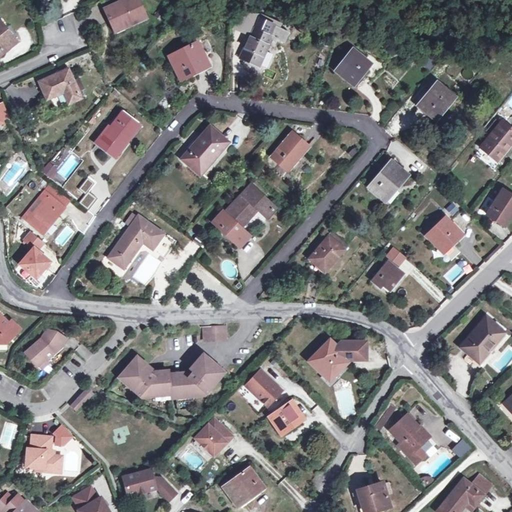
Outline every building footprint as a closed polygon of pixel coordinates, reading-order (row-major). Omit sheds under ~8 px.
[(123,0),(121,1),(106,8),(115,30),(145,17),(137,0),(123,0)] [(253,28),(240,57),(258,66),(271,36),(269,35),(274,25),(259,18),(255,29),(253,28)] [(328,24),(334,26),(336,20),(330,18),(328,24)] [(0,20),(0,50),(16,38),(1,20),(0,20)] [(338,28),(345,32),(348,27),(341,23),(338,28)] [(0,56),(19,41),(16,38),(0,50),(0,56)] [(180,79),(209,65),(197,42),(169,56),(180,79)] [(336,70),(353,84),(370,63),(353,50),(336,70)] [(468,86),(475,71),(466,67),(460,83),(468,86)] [(64,81),(61,82),(57,73),(40,81),(47,98),(63,91),(68,102),(80,97),(71,75),(63,78),(64,81)] [(418,104),(434,117),(452,95),(436,82),(418,104)] [(117,148),(138,122),(123,111),(110,128),(108,126),(95,143),(100,147),(105,139),(117,148)] [(511,140),(511,130),(501,121),(500,123),(496,120),(487,131),(491,134),(481,146),(497,159),(511,140)] [(183,158),(200,173),(227,142),(209,126),(183,158)] [(272,157),(287,170),(308,146),(293,133),(272,157)] [(105,139),(100,147),(112,156),(117,148),(105,139)] [(394,187),(396,189),(408,175),(391,160),(368,187),(383,199),(394,187)] [(48,175),(54,168),(48,163),(42,171),(48,175)] [(48,194),(27,220),(43,233),(69,200),(49,184),(44,190),(48,194)] [(255,205),(267,217),(274,209),(249,186),(225,212),(223,211),(215,220),(242,245),(251,235),(242,227),(255,212),(251,209),(255,205)] [(78,198),(89,206),(97,195),(86,187),(78,198)] [(22,216),(27,220),(48,194),(44,190),(22,216)] [(487,214),(505,225),(511,212),(511,195),(502,190),(487,214)] [(453,202),(445,207),(450,215),(458,210),(453,202)] [(126,222),(131,225),(137,217),(131,213),(126,222)] [(138,215),(137,217),(131,225),(109,257),(124,268),(143,241),(153,248),(164,233),(138,215)] [(426,235),(442,252),(462,233),(446,216),(426,235)] [(21,240),(31,248),(16,264),(36,281),(53,262),(39,250),(45,244),(30,231),(21,240)] [(331,232),(328,236),(344,249),(347,245),(331,232)] [(176,241),(164,233),(153,248),(165,256),(176,241)] [(325,272),(344,249),(328,236),(309,258),(325,272)] [(400,267),(408,258),(393,246),(386,255),(400,267)] [(381,282),(391,290),(404,273),(388,260),(372,280),(379,285),(381,282)] [(459,263),(444,274),(450,282),(465,270),(459,263)] [(488,352),(504,333),(486,317),(461,347),(475,359),(479,363),(488,352)] [(0,342),(3,342),(14,331),(13,327),(8,321),(5,324),(0,318),(0,342)] [(236,337),(235,320),(214,321),(214,337),(236,337)] [(46,357),(48,358),(54,351),(53,349),(60,343),(62,344),(67,338),(56,330),(54,333),(48,328),(41,337),(26,351),(38,364),(39,363),(46,357)] [(338,352),(340,350),(329,339),(309,360),(330,380),(347,361),(338,352)] [(196,372),(179,373),(181,400),(182,404),(200,403),(200,398),(212,397),(234,371),(211,352),(201,363),(208,368),(205,373),(201,370),(199,374),(196,372)] [(158,402),(176,400),(174,374),(173,370),(157,371),(155,374),(152,372),(149,375),(145,372),(151,365),(139,355),(120,377),(145,398),(158,397),(158,402)] [(50,360),(48,358),(46,357),(39,363),(43,367),(50,360)] [(260,370),(246,385),(267,405),(282,390),(260,370)] [(84,401),(79,397),(72,404),(76,409),(84,401)] [(294,425),(304,418),(291,400),(269,416),(279,431),(292,423),(294,425)] [(378,423),(382,426),(388,417),(384,414),(378,423)] [(398,445),(408,457),(422,444),(427,440),(416,429),(419,426),(408,414),(390,431),(401,443),(398,445)] [(232,435),(214,417),(196,437),(214,454),(232,435)] [(14,435),(17,425),(7,422),(3,432),(14,435)] [(51,451),(51,450),(52,436),(32,434),(31,447),(28,447),(26,466),(43,467),(43,470),(61,471),(62,455),(55,454),(53,454),(51,451)] [(462,459),(472,448),(461,438),(451,450),(462,459)] [(427,449),(422,444),(408,457),(413,462),(427,449)] [(255,481),(258,478),(249,466),(222,485),(237,504),(259,487),(255,481)] [(153,480),(152,477),(149,468),(122,475),(127,495),(156,486),(168,498),(175,491),(161,477),(153,480)] [(469,501),(475,506),(491,485),(479,475),(471,486),(463,480),(436,511),(459,511),(464,507),(469,501)] [(263,485),(258,478),(255,481),(259,487),(263,485)] [(358,490),(365,511),(372,511),(389,507),(382,483),(358,490)] [(79,511),(110,511),(100,496),(97,497),(90,486),(73,496),(80,508),(78,510),(79,511)] [(12,511),(33,511),(35,510),(25,500),(24,501),(17,494),(6,505),(13,511),(12,511)] [(470,511),(475,506),(469,501),(464,507),(470,511)]
